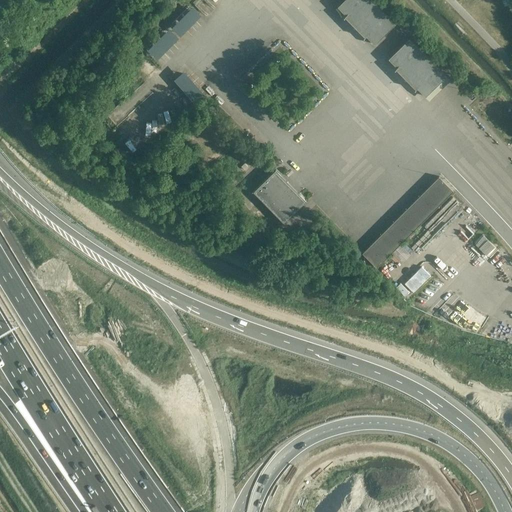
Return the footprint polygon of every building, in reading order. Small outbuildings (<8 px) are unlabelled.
[(395,24),(372,0),(343,0),(337,6),(374,44),(395,24)] [(181,35),(202,13),(193,5),(173,27),(181,35)] [(159,57),(180,36),(170,27),(150,47),(159,57)] [(450,80),(409,38),(388,58),(429,100),(450,80)] [(175,78),(195,100),(205,91),(185,69),(175,78)] [(306,200),(275,169),(253,191),(283,222),(306,200)] [(438,176),(362,252),(376,266),(453,190),(438,176)] [(431,276),(421,266),(403,284),(413,294),(431,276)] [(431,511),(442,508),(432,480),(419,484),(417,480),(406,484),(409,491),(413,490),(415,497),(414,497),(418,508),(419,511),(431,511)]
